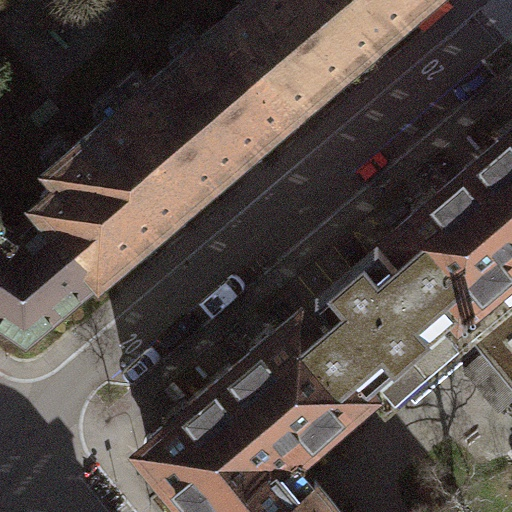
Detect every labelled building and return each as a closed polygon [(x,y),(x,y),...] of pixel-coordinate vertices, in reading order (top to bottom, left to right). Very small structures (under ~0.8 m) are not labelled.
[(295,104),(416,0),(245,0),(222,19),(295,104)] [(222,19),(128,99),(158,134),(149,143),(191,192),(295,104),(222,19)] [(46,213),(47,211),(99,271),(191,192),(149,143),(158,134),(128,99),(54,163),(54,166),(61,176),(43,190),(41,195),(41,200),(41,205),(46,213)] [(511,128),(316,296),(332,316),(319,326),(368,384),(381,373),(402,398),(470,339),(511,304),(511,128)] [(0,313),(27,332),(99,271),(47,211),(46,213),(22,233),(5,221),(5,215),(4,210),(0,207),(0,313)] [(511,304),(470,339),(511,389),(511,304)] [(368,384),(319,326),(303,307),(142,443),(199,511),(268,511),(301,486),(278,459),(299,441),(302,445),(370,387),(368,384)] [(301,486),(268,511),(343,511),(314,476),(301,486)]
